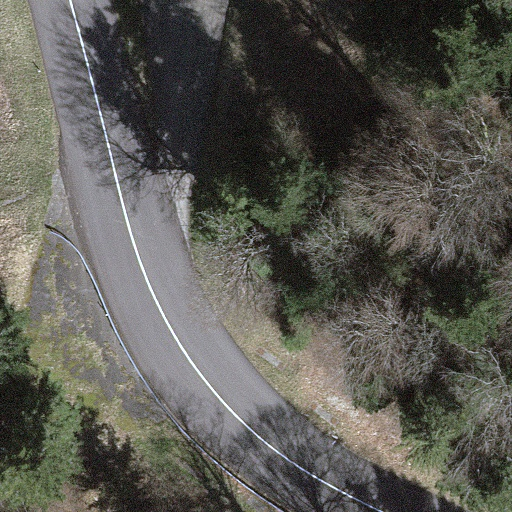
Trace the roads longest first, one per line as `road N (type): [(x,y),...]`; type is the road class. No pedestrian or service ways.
road 1 (primary): [(69,0),(122,207),(159,309),(182,347),(261,439),(382,511)]
road 2 (track): [(261,439),(511,388)]
